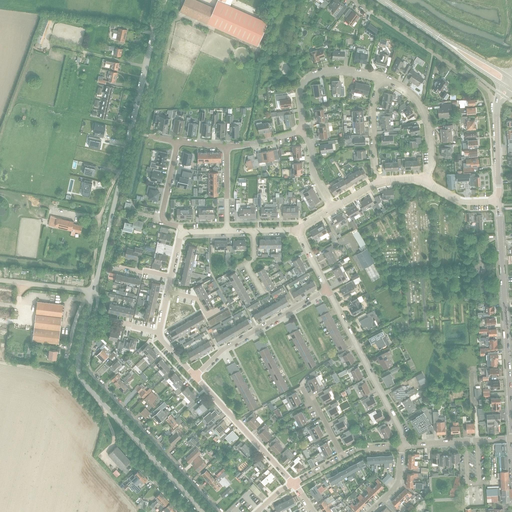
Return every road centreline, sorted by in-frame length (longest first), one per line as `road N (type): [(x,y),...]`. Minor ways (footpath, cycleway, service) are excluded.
road 1 (residential): [(220,511),(93,374),(93,292)]
road 2 (unclassified): [(93,292),(151,39)]
road 3 (unclassified): [(189,498),(79,375),(93,292)]
road 4 (tertiary): [(511,436),(497,204)]
road 5 (residential): [(496,104),(476,81),(353,0)]
road 6 (residential): [(401,446),(401,431),(326,289)]
road 7 (residential): [(195,376),(229,344),(326,289)]
road 8 (secondary): [(509,83),(381,0)]
road 9 (residential): [(293,483),(195,376)]
road 10 (residential): [(380,76),(313,73),(299,92),(300,131)]
road 11 (residential): [(424,180),(431,161),(426,116),(400,83),(380,76)]
